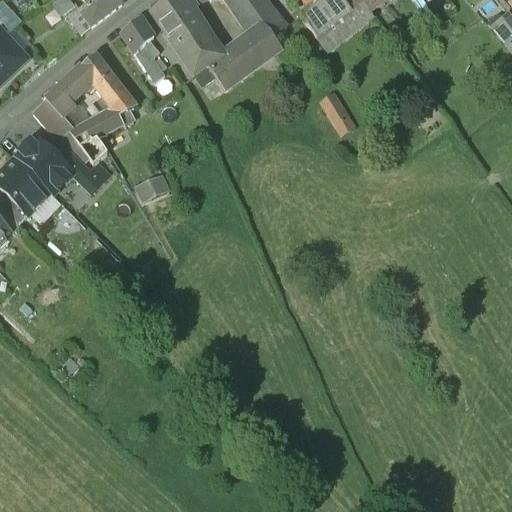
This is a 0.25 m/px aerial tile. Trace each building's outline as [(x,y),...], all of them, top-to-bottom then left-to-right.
[(18,0),(25,8),(36,0),(18,0)] [(61,0),(54,6),(63,18),(75,10),(70,4),(75,0),(61,0)] [(121,7),(115,0),(80,0),(89,12),(72,25),(81,37),(121,7)] [(186,0),(173,0),(149,16),(177,57),(204,38),(190,18),(196,13),(194,9),(186,0)] [(244,0),(186,0),(194,9),(209,2),(215,0),(222,0),(249,37),(263,28),(250,11),(244,0)] [(286,30),(261,0),(244,0),(250,11),(263,28),(272,41),(286,30)] [(344,7),(338,0),(324,0),(307,14),(300,19),(317,41),(350,15),(344,7)] [(300,0),(307,14),(324,0),(300,0)] [(388,0),(352,0),(344,7),(350,15),(362,6),(369,15),(389,0),(388,0)] [(511,11),(493,28),(510,47),(511,45),(511,11)] [(272,41),(281,52),(297,75),(359,27),(350,15),(317,41),(300,19),(286,30),(272,41)] [(152,40),(139,22),(120,37),(153,85),(163,78),(151,60),(157,56),(148,43),(152,40)] [(249,37),(219,58),(204,38),(177,57),(193,80),(207,71),(222,93),(281,52),(272,41),(263,28),(249,37)] [(0,87),(26,63),(0,35),(0,87)] [(125,98),(94,59),(78,73),(89,88),(109,113),(111,112),(121,125),(125,123),(122,118),(132,111),(125,98)] [(78,73),(46,104),(56,119),(69,108),(89,88),(78,73)] [(338,106),(326,112),(335,129),(337,128),(341,136),(350,131),(345,123),(347,122),(338,106)] [(109,113),(68,137),(93,169),(106,159),(95,144),(123,128),(121,125),(111,112),(109,113)] [(13,162),(50,198),(71,176),(34,141),(13,162)] [(50,198),(13,162),(0,175),(0,194),(1,195),(27,221),(50,198)] [(162,178),(133,190),(140,207),(169,194),(162,178)] [(27,221),(1,195),(0,196),(0,210),(18,229),(27,221)] [(0,210),(0,227),(8,235),(7,236),(9,238),(13,234),(18,229),(0,210)] [(7,236),(0,243),(0,306),(43,263),(13,234),(9,238),(7,236)]
